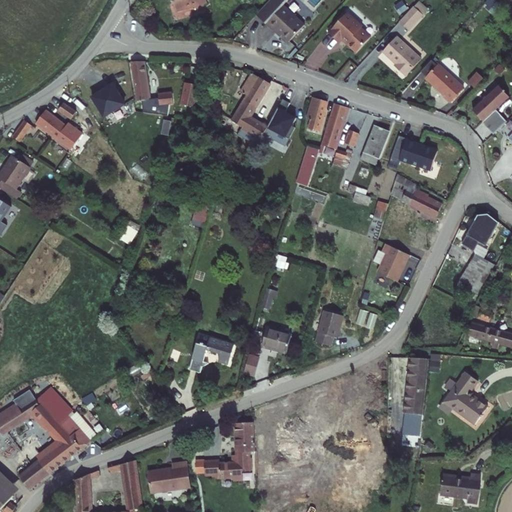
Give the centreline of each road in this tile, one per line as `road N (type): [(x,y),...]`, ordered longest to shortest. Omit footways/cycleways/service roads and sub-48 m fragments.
road 1 (residential): [(465,191),(409,315),(378,350),(73,470),(25,511)]
road 2 (residential): [(103,34),(134,46),(241,55),(438,122),(476,155),(465,191)]
road 3 (residential): [(0,120),(61,82),(103,34)]
